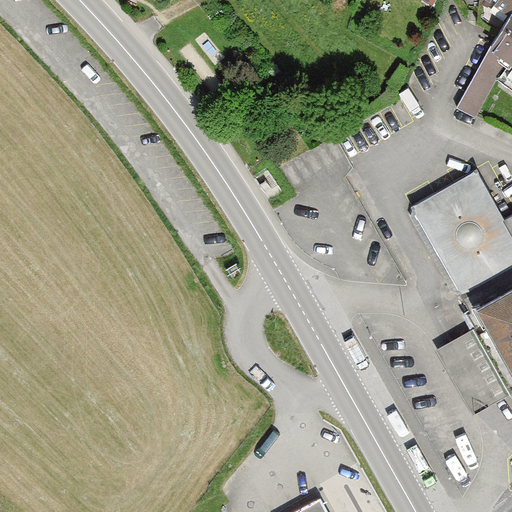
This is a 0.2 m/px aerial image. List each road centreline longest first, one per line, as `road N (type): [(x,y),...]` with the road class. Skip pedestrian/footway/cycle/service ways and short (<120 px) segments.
road 1 (motorway): [(27,0),(155,157),(258,313),(371,511)]
road 2 (secondary): [(415,511),(208,156),(79,0)]
road 3 (motorway): [(420,511),(290,283),(192,131),(87,0)]
road 4 (unknown): [(511,154),(440,132),(393,174),(389,191)]
